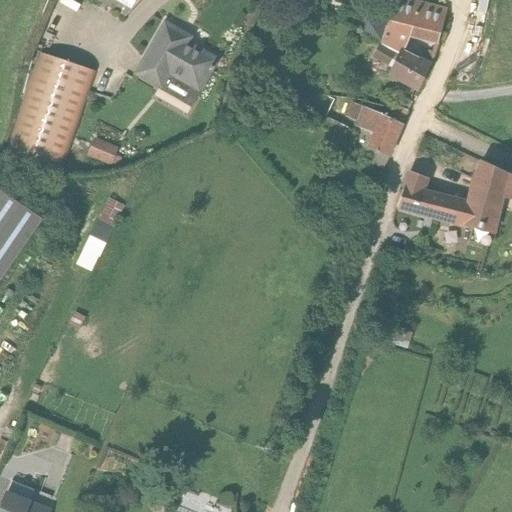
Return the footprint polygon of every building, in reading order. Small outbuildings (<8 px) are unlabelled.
[(93,0),(124,18),(139,0),(93,0)] [(393,0),(380,44),(402,53),(409,37),(437,44),(446,11),(406,0),(393,0)] [(163,21),(132,75),(157,89),(190,108),(219,60),(189,42),(192,37),(163,21)] [(402,53),(380,44),(371,58),(391,68),(386,76),(399,82),(417,91),(423,80),(430,65),(402,53)] [(39,53),(2,157),(60,176),(96,73),(39,53)] [(392,105),(406,111),(410,103),(396,96),(392,105)] [(401,124),(384,117),(351,103),(344,118),(354,122),(353,126),(371,134),(366,148),(374,152),(370,163),(383,169),(402,125),(401,124)] [(384,117),(401,124),(406,113),(406,111),(392,105),(390,104),(384,117)] [(93,139),(86,157),(110,167),(111,165),(117,168),(121,159),(115,156),(118,149),(93,139)] [(468,204),(461,226),(470,229),(467,243),(489,248),(492,235),(494,236),(503,199),(511,201),(511,176),(506,174),(481,163),(473,179),(472,179),(468,204)] [(461,226),(468,204),(421,192),(426,179),(409,172),(396,208),(461,226)] [(0,191),(0,279),(41,220),(0,191)] [(108,199),(75,266),(90,273),(98,259),(99,259),(105,245),(105,244),(123,206),(108,199)] [(73,312),(66,328),(77,333),(84,318),(73,312)] [(395,329),(390,345),(407,350),(412,334),(395,329)] [(48,511),(49,509),(35,503),(29,501),(7,491),(0,507),(0,511),(48,511)]
